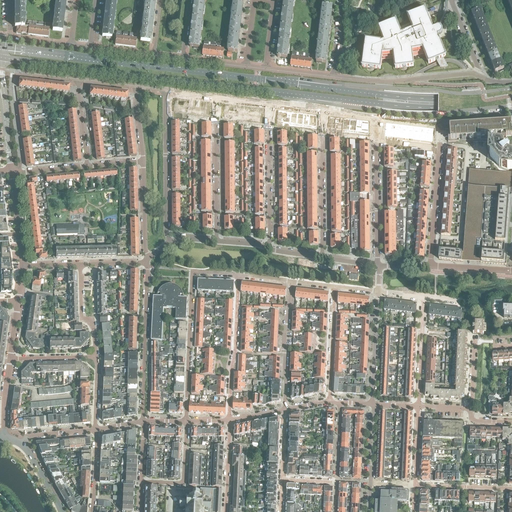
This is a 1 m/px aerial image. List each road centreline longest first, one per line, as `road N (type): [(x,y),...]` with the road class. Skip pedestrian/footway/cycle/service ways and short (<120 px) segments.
road 1 (secondary): [(2,58),(291,93)]
road 2 (secondary): [(278,81),(0,48)]
road 3 (secondary): [(511,94),(438,99),(278,81)]
road 4 (secondary): [(511,87),(458,93),(278,81)]
road 5 (secondary): [(291,93),(416,114),(511,105)]
road 6 (secondary): [(291,93),(438,108),(511,102)]
road 7 (residential): [(238,277),(194,275),(186,421)]
road 8 (unknown): [(215,120),(376,141)]
road 9 (residential): [(146,263),(142,421)]
road 10 (residential): [(171,242),(164,89)]
road 11 (residential): [(323,257),(320,107)]
road 12 (residential): [(378,265),(376,116)]
road 13 (residential): [(270,246),(268,101)]
road 14 (residential): [(238,277),(229,421)]
road 15 (residential): [(216,239),(215,95)]
road 16 (residential): [(333,77),(476,76)]
road 17 (residential): [(430,265),(441,124)]
road 18 (residential): [(290,282),(284,408)]
